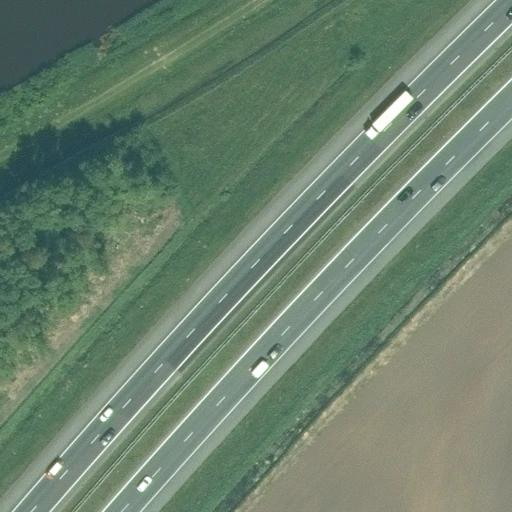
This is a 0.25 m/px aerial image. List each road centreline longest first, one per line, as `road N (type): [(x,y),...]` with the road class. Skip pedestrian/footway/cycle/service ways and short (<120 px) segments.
road 1 (motorway): [(511,3),(280,238),(32,511)]
road 2 (motorway): [(127,511),(511,103)]
road 3 (track): [(252,0),(0,160)]
